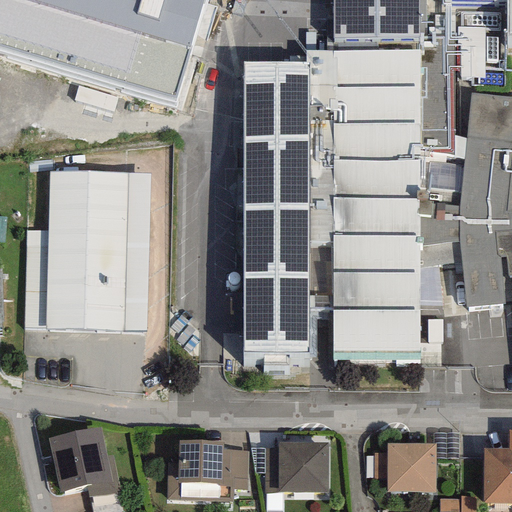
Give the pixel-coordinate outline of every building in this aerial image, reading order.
[(203,0),(0,0),(0,48),(178,103),(195,47),(202,49),(215,7),(202,3),(203,0)] [(332,0),(333,35),(417,33),(417,0),(332,0)] [(333,362),(419,362),(419,268),(436,265),(461,262),(466,307),(511,300),(511,96),(471,92),(463,164),(459,207),(432,204),(433,201),(426,201),(425,190),(420,190),(421,50),(306,50),(305,62),(244,61),(242,348),(305,349),(306,308),(332,307),(333,362)] [(44,329),(145,333),(150,174),(48,171),(47,232),(44,329)] [(44,329),(47,232),(26,231),(23,329),(44,329)] [(89,500),(120,493),(112,455),(106,456),(100,428),(47,439),(58,493),(86,487),(89,500)] [(483,448),(483,504),(511,504),(511,430),(508,430),(508,449),(483,448)] [(433,433),(433,444),(435,444),(435,459),(458,459),(458,433),(433,433)] [(223,442),(178,442),(177,464),(167,464),(166,500),(232,502),(232,490),(232,478),(229,478),(229,450),(223,450),(223,442)] [(327,493),(327,443),(278,443),(278,448),(277,493),(327,493)] [(435,459),(435,444),(433,444),(386,444),(386,453),(373,453),(373,480),(385,480),(385,493),(435,493),(435,459)] [(264,474),(264,495),(277,493),(278,448),(264,449),(264,474)] [(254,474),(264,474),(264,449),(250,449),(254,474)] [(232,478),(232,490),(247,490),(248,452),(229,450),(229,478),(232,478)] [(475,511),(475,497),(460,497),(460,511),(475,511)] [(439,499),(439,511),(458,511),(459,499),(439,499)]
